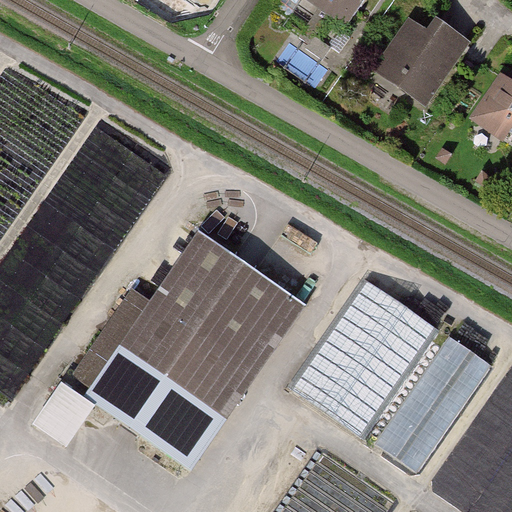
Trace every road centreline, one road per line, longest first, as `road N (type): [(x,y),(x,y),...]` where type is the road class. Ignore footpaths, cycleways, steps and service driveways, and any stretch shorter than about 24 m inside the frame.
road 1 (residential): [(206,62),(511,235)]
road 2 (residential): [(98,0),(206,62)]
